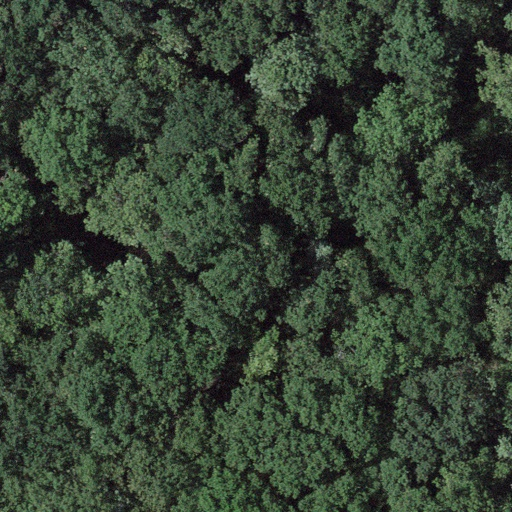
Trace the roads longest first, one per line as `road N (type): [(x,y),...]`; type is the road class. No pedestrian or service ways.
road 1 (track): [(0,33),(47,157),(130,280),(215,391),(360,511)]
road 2 (track): [(215,391),(104,511)]
road 3 (track): [(110,250),(0,339)]
